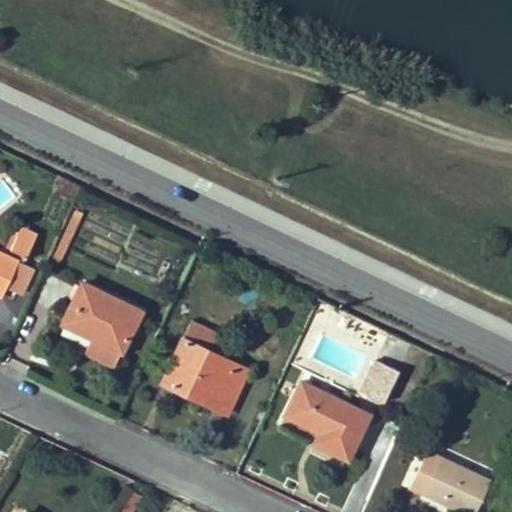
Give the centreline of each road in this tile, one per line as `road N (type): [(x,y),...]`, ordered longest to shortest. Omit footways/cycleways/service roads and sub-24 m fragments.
road 1 (tertiary): [(511,355),(0,115)]
road 2 (track): [(511,144),(136,0)]
road 3 (residential): [(263,511),(0,382)]
